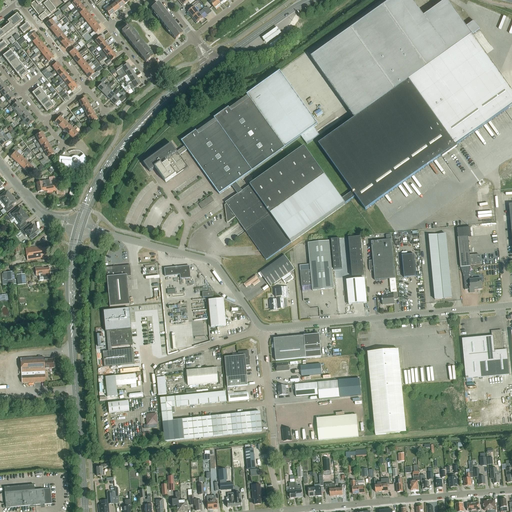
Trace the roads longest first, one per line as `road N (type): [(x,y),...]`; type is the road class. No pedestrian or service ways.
road 1 (primary): [(85,511),(70,320),(78,227)]
road 2 (unclassified): [(262,327),(504,306)]
road 3 (residential): [(283,511),(511,490)]
road 4 (unclassified): [(262,327),(208,260),(78,227)]
road 5 (primary): [(78,227),(98,176),(132,130),(213,65)]
road 6 (unclassified): [(283,511),(268,460),(274,444),(262,327)]
road 7 (unclassified): [(147,366),(262,327)]
road 8 (residential): [(192,38),(146,75),(107,27)]
